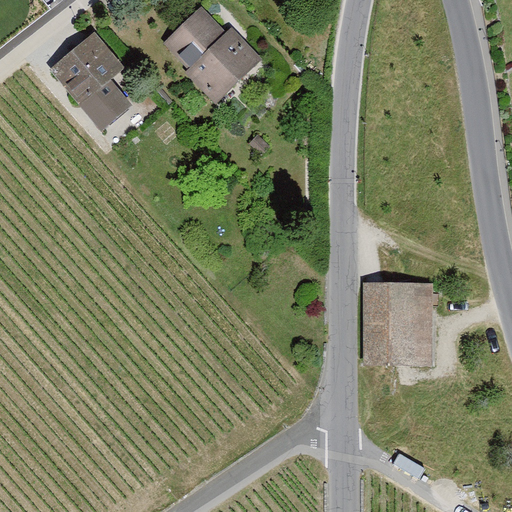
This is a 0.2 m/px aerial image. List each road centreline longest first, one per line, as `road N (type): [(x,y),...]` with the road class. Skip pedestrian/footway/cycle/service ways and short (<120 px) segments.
road 1 (tertiary): [(343,439),(344,129),(359,0)]
road 2 (tertiary): [(457,0),(511,294)]
road 3 (residential): [(343,439),(291,447),(194,511)]
road 4 (unclassified): [(460,511),(343,439)]
